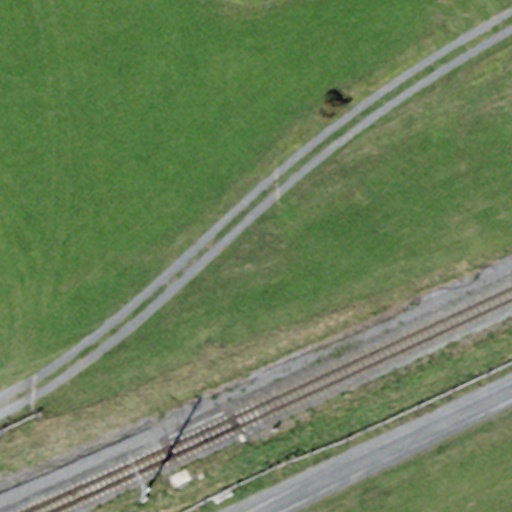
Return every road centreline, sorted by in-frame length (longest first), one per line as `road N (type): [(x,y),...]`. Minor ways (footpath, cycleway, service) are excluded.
road 1 (track): [(0,404),(98,340),(337,128),(511,23)]
road 2 (track): [(511,387),(245,511)]
